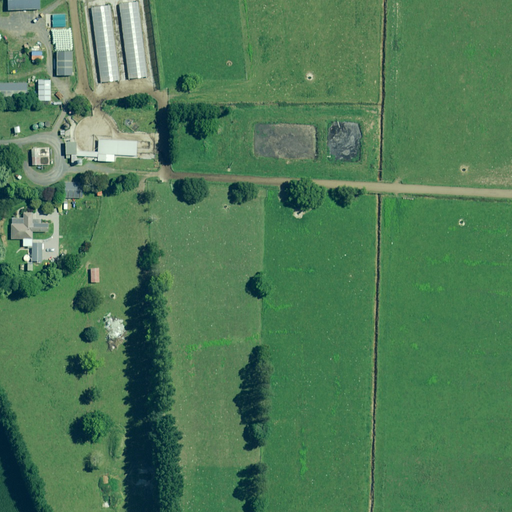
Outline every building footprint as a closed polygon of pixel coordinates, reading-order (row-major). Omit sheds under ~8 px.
[(39,10),(38,0),(9,0),(10,11),(39,10)] [(114,0),(124,74),(143,72),(133,0),(114,0)] [(87,3),(94,77),(115,75),(107,1),(87,3)] [(53,50),(54,75),(69,75),(69,49),(53,50)] [(44,53),(34,52),(33,60),(43,61),(44,53)] [(50,81),(40,81),(39,101),(49,102),(50,81)] [(0,99),(29,99),(29,84),(0,84),(0,99)] [(51,121),(33,125),(34,131),(53,127),(51,121)] [(79,157),(99,158),(99,162),(115,163),(116,156),(136,157),(136,143),(100,141),(99,153),(79,152),(79,157)] [(78,143),(67,143),(67,155),(77,155),(78,143)] [(51,149),(33,149),(33,166),(51,166),(51,149)] [(84,199),(85,184),(66,183),(65,198),(84,199)] [(34,214),(25,214),(24,225),(13,225),(12,240),(24,240),(24,247),(30,247),(30,240),(33,240),(34,233),(47,233),(47,225),(34,224),(34,214)] [(44,262),(44,244),(33,244),(33,262),(44,262)] [(101,270),(92,269),(92,283),(101,283),(101,270)]
